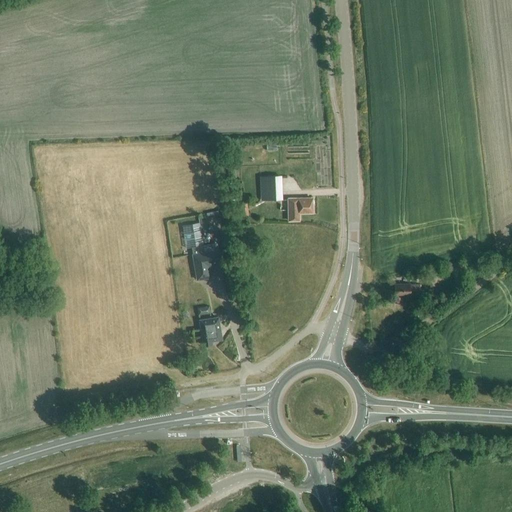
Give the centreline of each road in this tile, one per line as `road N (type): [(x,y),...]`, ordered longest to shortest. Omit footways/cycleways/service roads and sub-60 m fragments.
road 1 (tertiary): [(348,284),(352,166),(340,0)]
road 2 (primary): [(0,464),(200,417)]
road 3 (unclassified): [(176,511),(249,474),(293,488),(317,485)]
road 4 (track): [(328,482),(391,456),(458,452),(464,460)]
road 5 (unclassified): [(398,343),(511,259)]
